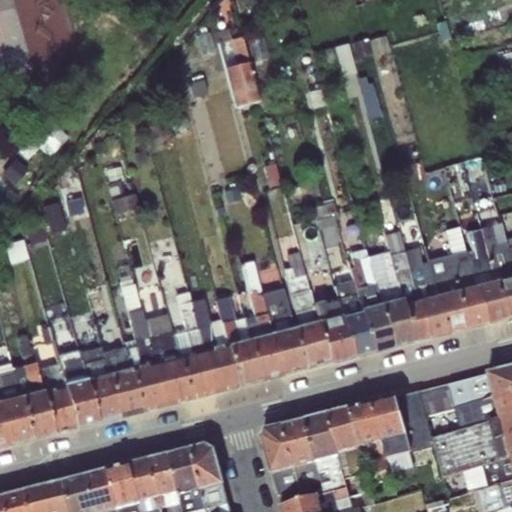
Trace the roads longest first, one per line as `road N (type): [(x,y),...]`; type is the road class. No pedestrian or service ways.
road 1 (residential): [(511,353),(235,420)]
road 2 (residential): [(235,420),(0,481)]
